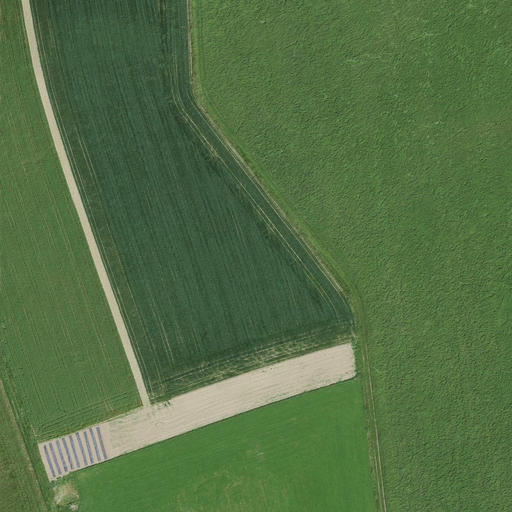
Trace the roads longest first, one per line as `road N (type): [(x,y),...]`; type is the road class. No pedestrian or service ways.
road 1 (track): [(385,511),(355,288),(215,104),(204,67),(202,0)]
road 2 (track): [(0,344),(52,511)]
